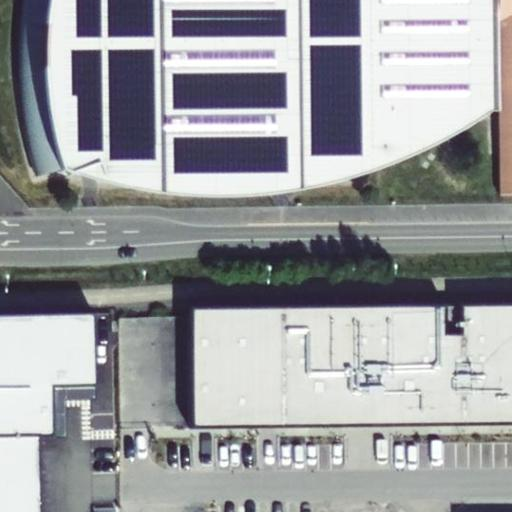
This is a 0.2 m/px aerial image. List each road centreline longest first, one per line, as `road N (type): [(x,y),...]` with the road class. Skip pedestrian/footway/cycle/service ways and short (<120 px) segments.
road 1 (residential): [(138,484),(511,483)]
road 2 (tertiary): [(499,234),(239,237)]
road 3 (tertiary): [(0,255),(239,237)]
road 4 (tertiary): [(239,237),(161,228),(0,230)]
